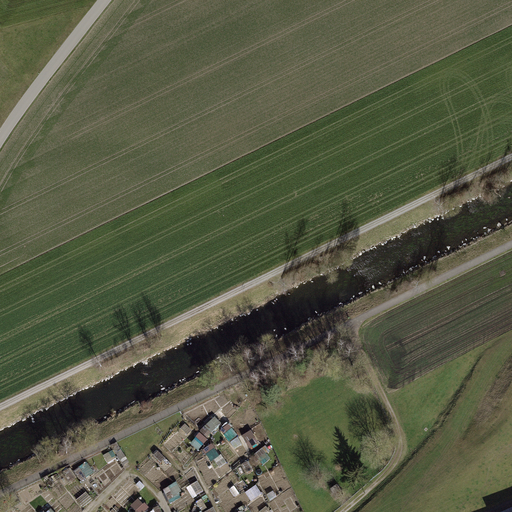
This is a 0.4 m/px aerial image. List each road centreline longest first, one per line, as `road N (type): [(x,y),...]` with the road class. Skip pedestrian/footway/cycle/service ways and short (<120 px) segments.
road 1 (track): [(0,407),(511,157)]
road 2 (track): [(511,245),(0,493)]
road 3 (track): [(360,318),(405,414),(406,435),(392,468),(333,511)]
road 4 (residential): [(106,0),(0,140)]
